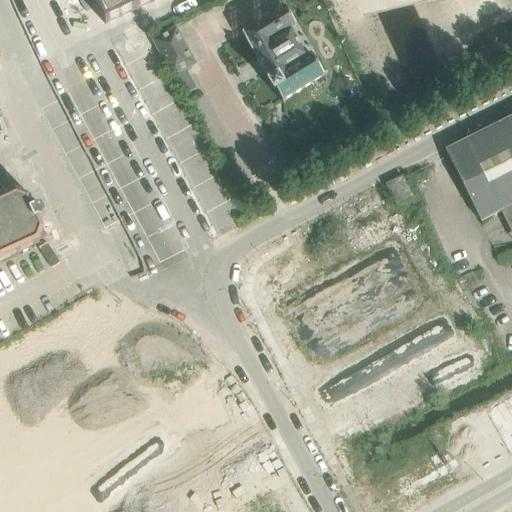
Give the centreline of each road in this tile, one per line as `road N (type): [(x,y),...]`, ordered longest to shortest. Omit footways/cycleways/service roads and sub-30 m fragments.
road 1 (residential): [(219,297),(216,271),(243,243),(511,103)]
road 2 (residential): [(219,297),(202,301),(193,291),(182,256),(36,0)]
road 3 (residential): [(333,511),(219,297)]
